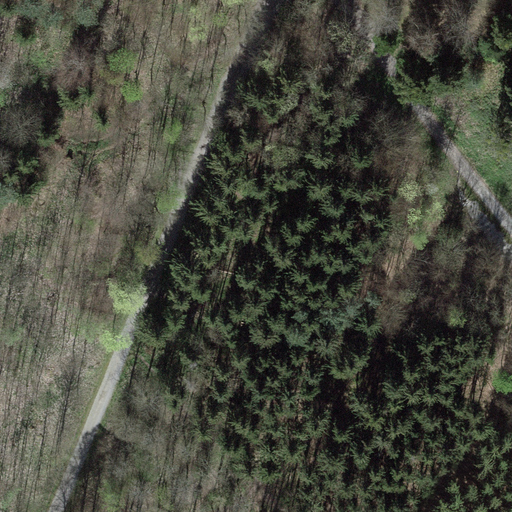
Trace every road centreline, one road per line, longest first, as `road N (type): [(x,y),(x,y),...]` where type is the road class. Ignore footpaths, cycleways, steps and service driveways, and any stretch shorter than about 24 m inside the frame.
road 1 (track): [(53,511),(269,0)]
road 2 (track): [(511,225),(337,0)]
